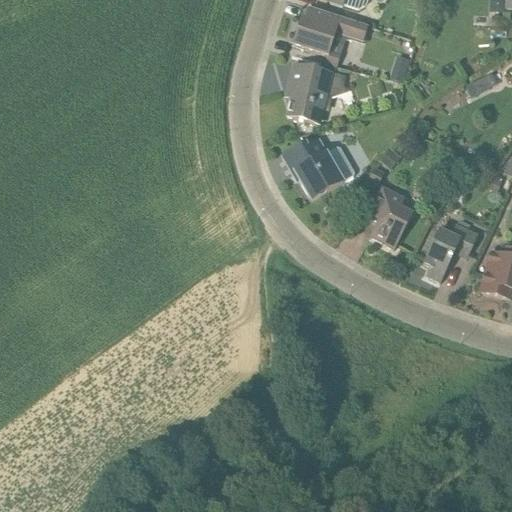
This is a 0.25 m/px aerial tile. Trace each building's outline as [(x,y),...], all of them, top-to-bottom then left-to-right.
[(326,0),(325,3),(342,8),(342,6),(344,0),(326,0)] [(292,48),(327,59),(334,36),(362,45),(367,29),(309,10),(306,22),(301,20),(292,48)] [(286,120),(319,127),(331,78),(295,69),(287,101),(290,102),(286,120)] [(400,86),(404,75),(391,71),(387,82),(400,86)] [(490,75),(470,82),(475,96),(495,89),(490,75)] [(325,195),(343,185),(319,143),(309,149),(307,145),(284,158),(294,176),(297,174),(301,181),(298,183),(309,201),(324,192),(325,195)] [(390,151),(380,163),(391,172),(401,160),(390,151)] [(511,156),(502,175),(511,180),(511,156)] [(373,170),(366,183),(377,189),(384,175),(373,170)] [(480,188),(497,195),(502,183),(485,175),(480,188)] [(382,189),(374,204),(365,222),(376,227),(369,239),(394,253),(413,216),(400,209),(405,201),(382,189)] [(454,227),(450,237),(439,232),(422,267),(430,271),(426,280),(440,286),(444,278),(454,257),(466,262),(478,237),(467,232),(469,227),(459,222),(457,228),(454,227)] [(502,258),(490,255),(481,295),(510,302),(511,293),(511,250),(505,249),(502,258)]
